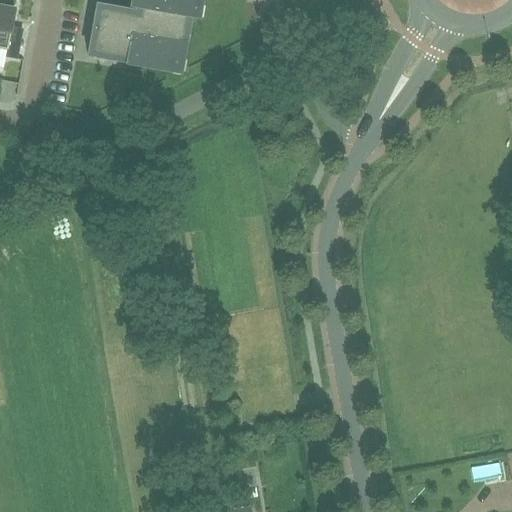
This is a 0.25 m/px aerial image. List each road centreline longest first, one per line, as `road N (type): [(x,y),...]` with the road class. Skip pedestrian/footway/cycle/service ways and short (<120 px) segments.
road 1 (secondary): [(365,511),(327,295),(329,220),(363,147),(446,20)]
road 2 (track): [(199,511),(157,248),(108,145)]
road 3 (residential): [(0,199),(292,51)]
road 4 (residential): [(52,0),(33,103),(0,121)]
